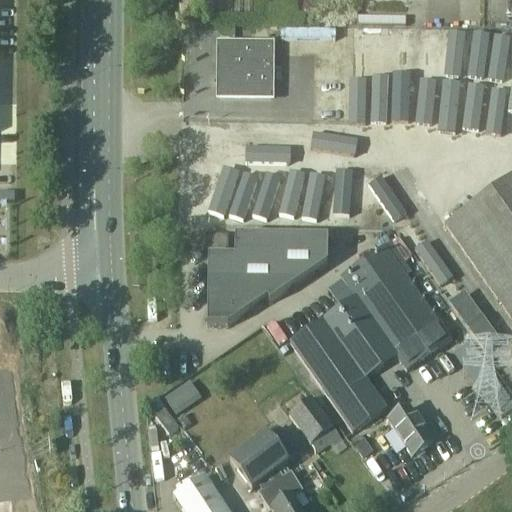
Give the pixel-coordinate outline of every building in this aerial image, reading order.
[(271,48),(219,47),(218,100),(271,100),(271,48)] [(511,180),(445,227),(511,322),(511,180)] [(206,237),(205,251),(228,252),(228,237),(206,237)] [(228,330),(253,312),(267,303),(269,307),(327,268),(328,241),(234,240),(234,260),(207,260),(207,270),(208,270),(207,320),(207,330),(216,330),(228,330)] [(342,280),(355,299),(289,345),(352,435),(386,412),(365,382),(397,359),(408,374),(452,343),(386,249),(342,280)] [(311,402),(289,419),(311,447),(333,430),(311,402)] [(409,409),(388,423),(411,460),(433,446),(409,409)] [(154,417),(169,437),(178,430),(163,410),(154,417)] [(265,438),(230,464),(252,493),(287,466),(286,466),(296,458),(276,430),(265,438)] [(353,448),(363,461),(373,454),(364,440),(353,448)] [(225,511),(204,480),(172,501),(179,511),(225,511)] [(285,491),(268,502),(273,510),(271,511),(301,511),(292,497),(290,498),(285,491)] [(11,511),(11,501),(0,503),(0,511),(11,511)]
